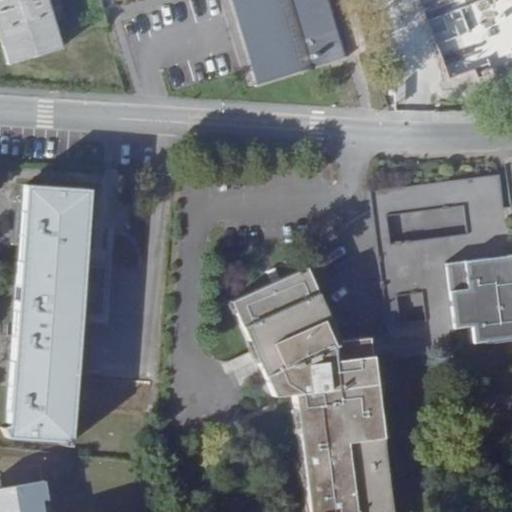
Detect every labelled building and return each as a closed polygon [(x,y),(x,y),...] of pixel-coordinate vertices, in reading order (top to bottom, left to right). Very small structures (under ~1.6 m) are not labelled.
[(0,0),(0,45),(6,64),(60,48),(44,0),(0,0)] [(225,0),(251,88),(342,61),(324,0),(225,0)] [(391,201),(388,191),(368,193),(372,221),(463,208),(502,202),(499,176),(431,185),(417,190),(391,201)] [(58,442),(69,443),(77,312),(103,314),(106,264),(81,262),(81,247),(90,249),(93,206),(84,204),(85,188),(23,184),(23,201),(15,200),(13,245),(19,245),(7,420),(0,423),(0,426),(4,434),(59,437),(58,442)] [(431,185),(388,191),(391,201),(417,190),(431,185)] [(502,202),(463,208),(467,236),(506,232),(502,202)] [(506,232),(467,236),(376,248),(383,301),(422,295),(448,291),(452,320),(426,323),(425,324),(387,328),(391,355),(457,346),(453,328),(472,325),(475,343),(511,338),(511,256),(508,257),(506,232)] [(392,511),(372,358),(369,339),(339,343),(324,310),(306,269),(229,303),(273,399),(294,395),(309,511),(392,511)] [(448,291),(422,295),(426,323),(452,320),(448,291)] [(57,511),(53,478),(0,487),(0,511),(57,511)]
